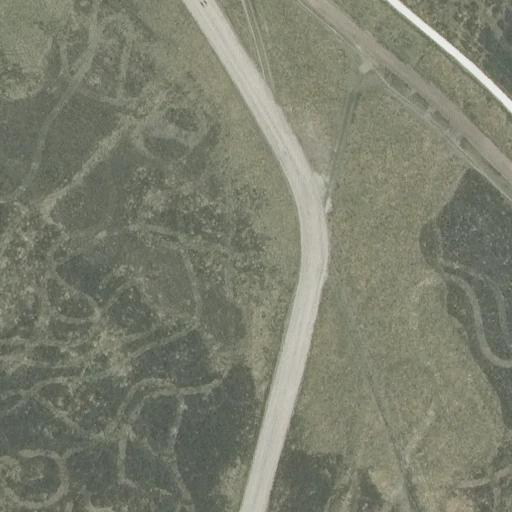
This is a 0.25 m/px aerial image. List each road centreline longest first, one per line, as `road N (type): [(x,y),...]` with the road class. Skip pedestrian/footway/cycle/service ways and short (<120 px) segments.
road 1 (track): [(253,511),(314,245),(305,197),(256,93),(194,0)]
road 2 (track): [(311,0),(511,184)]
